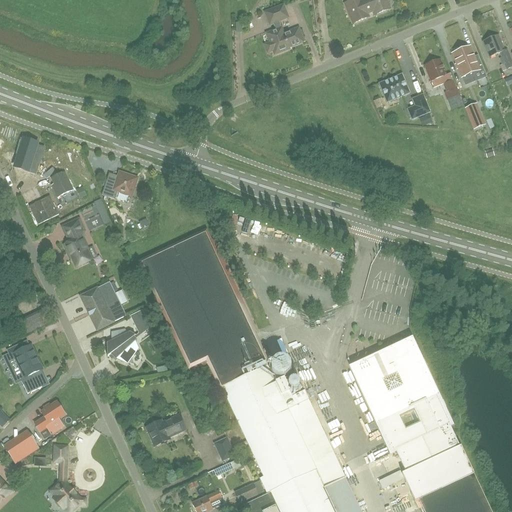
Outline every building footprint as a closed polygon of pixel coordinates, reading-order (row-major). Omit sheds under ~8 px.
[(372,13),(373,16),(391,9),(387,0),(361,0),(353,0),(343,4),(351,25),(369,18),(367,15),(372,13)] [(299,29),(284,35),(282,29),(281,29),(279,23),(288,19),(283,6),(265,14),(270,26),(273,25),(276,31),(266,35),(270,44),(269,44),(272,52),(273,52),(275,56),(287,51),(286,51),(285,50),(304,43),(299,29)] [(506,71),(511,68),(511,61),(507,50),(505,51),(499,35),(481,42),(489,59),(499,55),(501,58),(499,59),(502,66),(504,65),(506,71)] [(452,55),(463,82),(469,79),(471,83),(477,81),(473,73),(482,69),(486,77),(485,77),(485,78),(486,77),(478,58),(476,59),(474,58),(469,47),(452,55)] [(424,67),(430,83),(433,89),(443,85),(446,93),(456,88),(450,74),(446,75),(440,60),(424,67)] [(379,85),(387,104),(409,95),(401,76),(379,85)] [(412,101),(415,108),(407,111),(411,121),(429,113),(422,96),(412,101)] [(474,130),(484,125),(476,105),(465,109),(474,130)] [(141,133),(151,129),(147,120),(137,124),(141,133)] [(33,161),(34,160),(37,161),(39,153),(36,152),(39,144),(24,139),(18,156),(20,157),(16,168),(24,170),(28,159),(33,161)] [(110,174),(102,195),(115,200),(118,192),(132,197),(139,178),(120,172),(118,177),(110,174)] [(57,199),(73,192),(65,174),(51,180),(54,186),(51,187),(57,199)] [(106,226),(114,223),(104,201),(96,204),(106,226)] [(75,268),(92,260),(81,238),(80,238),(79,235),(83,232),(78,221),(62,228),(67,240),(69,239),(70,243),(64,246),(68,256),(69,255),(75,268)] [(354,370),(380,425),(388,443),(391,442),(402,464),(398,466),(401,472),(405,480),(411,494),(412,494),(415,500),(418,499),(424,511),(360,511),(304,391),(296,374),(292,364),(291,365),(291,364),(290,363),(289,361),(287,360),(286,359),(284,359),(282,358),(280,358),(278,359),(267,364),(265,359),(206,233),(142,262),(190,366),(208,358),(217,377),(264,477),(260,478),(268,495),(244,506),(246,511),(490,511),(470,467),(456,438),(455,439),(436,398),(410,343),(388,354),(386,351),(362,363),(363,366),(354,370)] [(96,332),(125,317),(109,284),(80,298),(96,332)] [(138,334),(149,326),(142,311),(130,317),(138,334)] [(47,313),(22,325),(27,335),(52,323),(47,313)] [(111,342),(107,344),(107,358),(109,357),(111,355),(134,337),(135,337),(136,337),(135,336),(130,333),(129,333),(127,334),(111,342)] [(134,337),(111,355),(114,358),(113,359),(115,361),(116,360),(127,364),(138,350),(135,342),(137,340),(136,339),(135,337),(134,337)] [(21,366),(38,358),(33,346),(23,351),(20,345),(8,351),(13,360),(17,358),(21,366)] [(34,375),(44,370),(38,358),(21,366),(24,375),(20,377),(29,395),(41,389),(34,375)] [(44,409),(45,410),(41,413),(45,418),(34,424),(39,432),(58,420),(58,419),(64,415),(57,403),(50,407),(49,406),(44,409)] [(9,420),(0,412),(0,425),(3,428),(9,420)] [(169,439),(186,431),(179,417),(162,425),(161,421),(146,428),(154,446),(169,439)] [(34,434),(10,449),(18,461),(42,446),(34,434)] [(222,461),(234,455),(226,438),(214,443),(222,461)] [(60,483),(49,493),(57,501),(57,504),(59,507),(62,507),(63,509),(66,506),(71,511),(72,511),(80,504),(86,505),(87,498),(80,498),(67,483),(68,446),(55,446),(54,463),(61,463),(60,483)] [(214,471),(216,475),(217,477),(232,470),(231,467),(230,464),(214,471)] [(0,503),(13,491),(0,477),(0,503)] [(253,484),(234,492),(239,502),(258,494),(253,484)] [(219,491),(207,497),(192,503),(195,511),(210,511),(213,511),(211,504),(222,499),(219,491)]
